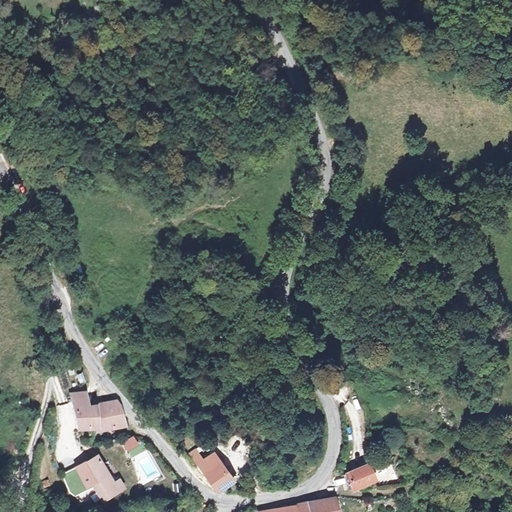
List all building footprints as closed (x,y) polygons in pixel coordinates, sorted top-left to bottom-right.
[(83,387),(70,390),(79,427),(97,422),(98,425),(125,419),(118,394),(88,401),(83,387)] [(224,414),(213,408),(208,415),(219,422),(224,414)] [(69,426),(76,424),(73,413),(66,414),(69,426)] [(126,453),(138,446),(133,436),(121,442),(126,453)] [(195,453),(200,459),(205,454),(202,449),(195,453)] [(215,452),(198,464),(218,494),(234,482),(215,452)] [(68,458),(54,465),(65,487),(75,495),(96,484),(103,494),(124,483),(119,475),(111,478),(96,454),(75,465),(73,465),(68,458)] [(365,466),(342,476),(350,494),(373,484),(365,466)] [(343,511),(339,492),(310,498),(313,511),(343,511)] [(313,511),(310,498),(260,509),(260,511),(313,511)]
